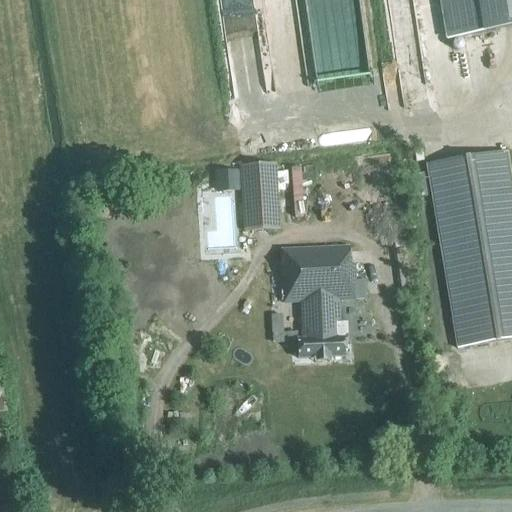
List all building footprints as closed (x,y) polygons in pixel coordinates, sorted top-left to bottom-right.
[(511,31),(511,0),(443,0),(451,42),(511,31)] [(457,350),(511,341),(511,185),(507,155),(428,168),(457,350)] [(279,232),(275,166),(240,168),(245,234),(279,232)] [(238,197),(236,176),(216,178),(217,198),(238,197)] [(420,202),(427,201),(425,180),(417,181),(420,202)] [(334,303),(355,302),(365,302),(364,283),(354,283),(353,267),(350,266),(349,250),(282,254),(284,305),(301,304),(303,342),(298,342),(299,361),(346,359),(345,341),(336,341),(334,303)] [(272,345),(297,344),(297,334),(283,335),(283,318),(271,318),(272,345)]
